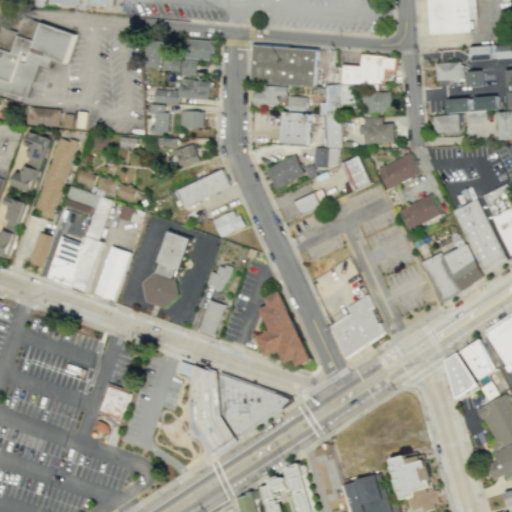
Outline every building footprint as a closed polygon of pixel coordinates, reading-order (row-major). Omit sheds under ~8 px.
[(427,0),(430,34),(435,33),(471,31),(470,19),(477,19),(475,0),(427,0)] [(0,88),(27,98),(39,63),(48,66),(51,57),(66,63),(76,34),(41,21),(41,22),(23,16),(18,31),(0,25),(0,88)] [(211,52),(210,59),(184,57),(185,38),(216,40),(215,52),(211,52)] [(159,55),(158,67),(145,66),(146,40),(169,41),(168,56),(159,55)] [(249,79),(252,42),(317,48),(314,85),(249,79)] [(511,42),(471,46),(472,60),(493,59),(492,57),(499,56),(499,58),(511,57),(511,42)] [(342,63),(360,65),(361,53),(387,54),(386,57),(396,58),(395,70),(385,70),(384,82),(341,83),(342,63)] [(163,58),(162,70),(173,70),(173,71),(180,71),(180,60),(174,60),(174,58),(163,58)] [(182,59),(181,74),(196,75),(197,60),(182,59)] [(483,85),(482,70),(468,71),(468,68),(461,64),(461,61),(436,63),(438,84),(468,82),(469,86),(483,85)] [(182,77),(181,84),(180,84),(179,97),(206,98),(206,91),(209,91),(210,80),(201,80),(201,77),(197,77),(197,80),(190,79),(190,78),(182,77)] [(253,91),(261,92),(261,84),(287,86),(287,95),(277,94),(276,104),(252,103),(253,91)] [(354,84),(340,85),(340,103),(355,103),(354,84)] [(155,88),(154,101),(177,103),(178,90),(155,88)] [(362,93),(363,102),(368,102),(369,112),(392,111),(391,91),(362,93)] [(497,94),(474,96),(474,98),(469,99),(469,97),(447,99),(448,112),(468,111),(487,109),(498,108),(497,94)] [(288,95),(306,96),(305,112),(287,111),(288,95)] [(150,103),(149,112),(155,112),(154,126),(150,125),(149,133),(162,134),(162,132),(168,132),(170,111),(164,111),(165,104),(150,103)] [(27,123),(27,113),(32,113),(32,107),(60,109),(60,111),(62,111),(61,126),(27,123)] [(468,111),(469,122),(488,121),(487,109),(468,111)] [(88,111),(78,110),(76,127),(86,128),(88,111)] [(180,110),(179,126),(203,127),(204,111),(180,110)] [(498,112),(511,110),(511,137),(500,139),(498,112)] [(283,111),(287,111),(305,112),(309,112),(307,144),(281,142),(283,111)] [(73,114),(65,113),(64,126),(72,126),(73,114)] [(434,115),(435,133),(460,130),(458,113),(434,115)] [(324,114),(341,116),(343,147),(327,146),(324,114)] [(364,117),(364,125),(359,125),(359,133),(365,133),(366,143),(395,141),(394,123),(382,123),(382,116),(364,117)] [(42,160),(50,139),(47,138),(47,137),(29,130),(24,145),(30,147),(27,155),(29,155),(41,160),(42,160)] [(94,135),(92,147),(100,148),(100,150),(104,151),(104,149),(110,149),(111,137),(94,135)] [(120,136),(119,145),(124,145),(124,148),(128,148),(128,146),(133,146),(133,143),(136,143),(136,137),(120,136)] [(78,141),(68,137),(68,139),(60,137),(58,142),(56,142),(51,158),(52,159),(49,169),(47,169),(42,185),(43,185),(39,198),(38,197),(35,206),(43,209),(41,214),(51,218),(78,141)] [(175,138),(158,137),(157,145),(175,146),(175,138)] [(175,150),(180,166),(200,160),(196,150),(195,150),(193,144),(175,150)] [(314,147),(328,147),(327,167),(313,166),(314,147)] [(295,153),(266,168),(275,187),(304,172),(295,153)] [(29,155),(26,165),(37,169),(41,160),(29,155)] [(342,163),(350,181),(344,183),(349,193),(372,182),(359,155),(342,163)] [(378,171),(388,191),(421,174),(411,155),(378,171)] [(304,167),(308,178),(317,174),(312,163),(304,167)] [(26,165),(24,164),(21,172),(15,170),(11,184),(31,191),(38,170),(37,169),(26,165)] [(222,168),(229,184),(184,206),(176,190),(222,168)] [(81,169),(77,180),(87,184),(86,185),(89,187),(90,185),(92,185),(96,174),(91,173),(92,170),(88,169),(87,171),(81,169)] [(101,176),(97,187),(112,193),(116,182),(111,180),(112,178),(108,176),(107,178),(101,176)] [(121,183),(117,195),(132,200),(136,189),(131,187),(132,185),(128,184),(128,186),(121,183)] [(507,183),(511,193),(511,253),(483,195),(507,183)] [(93,214),(99,195),(70,185),(63,204),(93,214)] [(477,198),(472,187),(457,193),(461,205),(477,198)] [(293,201),(299,215),(328,203),(322,188),(293,201)] [(20,223),(27,202),(6,195),(3,203),(8,205),(7,208),(9,208),(5,218),(7,218),(19,222),(20,223)] [(102,242),(98,240),(112,199),(99,195),(93,214),(89,224),(86,223),(80,242),(61,235),(46,278),(84,291),(102,242)] [(440,215),(408,231),(398,210),(430,195),(440,215)] [(453,211),(477,198),(507,260),(486,274),(453,211)] [(129,221),(133,208),(122,204),(117,217),(129,221)] [(213,219),(221,236),(245,225),(239,214),(235,216),(233,210),(213,219)] [(7,218),(4,230),(15,233),(19,222),(7,218)] [(4,230),(2,229),(0,234),(0,255),(8,258),(16,234),(15,233),(4,230)] [(41,265),(51,236),(38,231),(28,261),(41,265)] [(168,233),(190,241),(179,272),(177,271),(174,280),(177,281),(179,298),(165,310),(145,304),(143,284),(157,274),(161,264),(157,263),(168,233)] [(463,244),(460,237),(446,243),(446,242),(440,245),(443,253),(463,244)] [(461,290),(483,276),(466,243),(443,255),(460,288),(461,290)] [(114,300),(131,253),(111,246),(94,292),(114,300)] [(442,252),(422,262),(441,301),(460,288),(443,255),(442,252)] [(232,266),(225,264),(224,267),(218,265),(216,272),(211,270),(205,285),(220,291),(223,281),(226,282),(232,266)] [(259,309),(268,305),(265,298),(279,291),(311,359),(296,366),(293,359),(285,363),(279,349),(265,355),(256,336),(269,330),(259,309)] [(368,295),(348,306),(352,314),(329,326),(346,356),(385,331),(381,322),(378,323),(370,308),(374,306),(368,295)] [(214,336),(225,304),(209,299),(198,330),(214,336)] [(511,365),(510,367),(487,332),(511,315),(511,365)] [(498,369),(481,338),(462,352),(481,381),(498,369)] [(458,398),(447,362),(459,354),(477,384),(458,398)] [(216,374),(195,368),(192,377),(194,402),(190,402),(191,425),(209,454),(234,439),(220,416),(216,374)] [(236,437),(291,401),(219,375),(223,417),(236,437)] [(131,390),(108,382),(98,411),(121,419),(131,390)] [(511,478),(508,481),(494,456),(502,452),(479,412),(509,395),(511,400),(511,478)] [(109,430),(109,434),(104,433),(95,430),(97,420),(105,424),(108,426),(109,430)] [(328,444),(332,443),(348,503),(345,504),(345,507),(338,509),(337,506),(330,508),(314,449),(320,447),(319,444),(328,441),(328,444)] [(391,459),(405,455),(406,459),(423,454),(426,466),(428,465),(432,478),(429,479),(433,491),(435,490),(438,502),(412,510),(408,497),(403,499),(401,492),(399,492),(396,479),(397,479),(395,472),(394,473),(392,466),(392,465),(391,459)] [(283,511),(277,490),(282,489),(283,491),(289,490),(286,480),(289,479),(291,488),(294,487),(295,491),(302,489),(303,491),(295,494),(296,497),(294,498),(297,511),(318,511),(318,509),(316,509),(306,474),(307,474),(305,465),(300,466),(300,463),(297,464),(297,463),(290,465),(291,468),(286,469),(288,475),(279,478),(278,475),(270,477),(270,479),(268,479),(270,485),(261,487),(261,489),(268,511),(283,511)] [(381,472),(392,511),(351,511),(344,485),(359,481),(358,478),(381,472)] [(268,511),(261,489),(248,492),(249,495),(235,499),(238,511),(268,511)]
